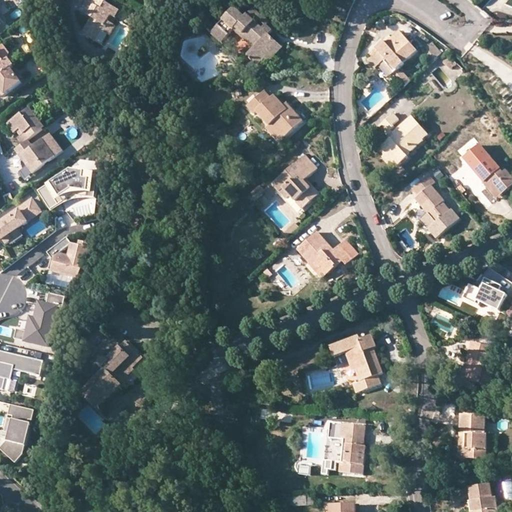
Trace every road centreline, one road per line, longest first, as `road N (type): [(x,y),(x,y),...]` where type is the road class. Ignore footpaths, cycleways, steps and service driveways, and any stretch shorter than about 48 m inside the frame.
road 1 (residential): [(92,511),(187,381),(221,358),(395,287)]
road 2 (residential): [(395,287),(343,110),(344,58),(368,0)]
road 3 (residential): [(421,511),(416,455),(428,372),(395,287)]
road 4 (residential): [(392,0),(458,45),(480,17),(459,0)]
road 5 (residential): [(395,287),(511,241)]
